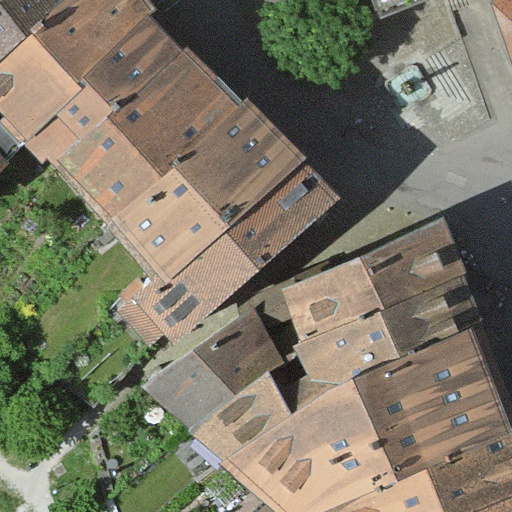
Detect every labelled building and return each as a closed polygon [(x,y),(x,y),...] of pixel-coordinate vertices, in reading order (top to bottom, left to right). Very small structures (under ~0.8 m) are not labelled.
[(29,136),(157,11),(148,0),(71,0),(0,60),(0,145),(8,152),(24,131),(29,136)] [(0,60),(71,0),(6,0),(0,5),(0,60)] [(374,0),(383,18),(435,0),(374,0)] [(70,157),(190,46),(157,11),(29,136),(50,160),(62,149),(70,157)] [(122,214),(252,98),(190,46),(70,157),(122,214)] [(180,277),(313,158),(252,98),(122,214),(180,277)] [(123,316),(155,344),(172,332),(177,337),(347,195),(313,158),(180,277),(154,300),(149,293),(123,316)] [(450,216),(290,289),(309,340),(471,276),(450,216)] [(309,340),(194,425),(231,459),(346,384),(489,325),(471,276),(309,340)] [(194,425),(309,340),(290,289),(150,384),(194,425)] [(346,384),(231,459),(277,499),(264,511),(323,511),(511,442),(511,388),(489,325),(346,384)] [(435,511),(511,483),(511,442),(323,511),(435,511)] [(511,511),(511,483),(435,511),(511,511)]
